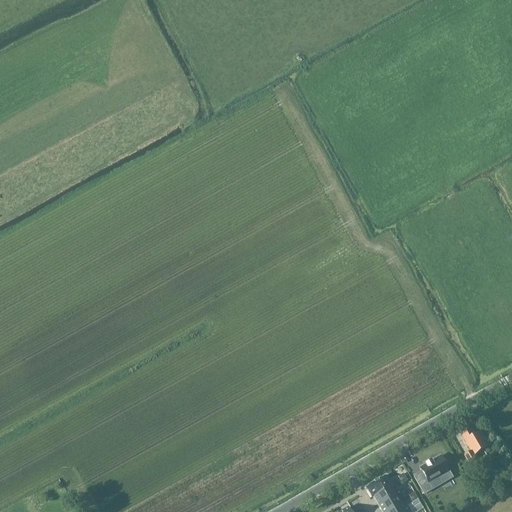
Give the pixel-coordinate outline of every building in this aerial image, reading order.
[(472,429),(461,435),(471,452),(465,455),(469,461),(472,467),(479,463),(475,456),(483,451),(490,446),(486,440),(485,440),(481,433),(476,435),(472,429)] [(498,460),(501,466),(507,463),(504,456),(498,460)] [(440,457),(431,462),(424,465),(425,466),(419,469),(421,472),(413,477),(424,495),(441,485),(437,479),(449,472),(440,457)] [(390,487),(392,486),(387,476),(386,475),(385,476),(367,487),(366,487),(365,487),(366,488),(371,498),(373,497),(373,496),(390,487)] [(373,497),(378,505),(395,496),(390,487),(373,496),(373,497)] [(400,505),(395,496),(378,505),(382,511),(388,511),(400,505)] [(404,511),(403,509),(407,507),(405,503),(400,505),(388,511),(404,511)]
